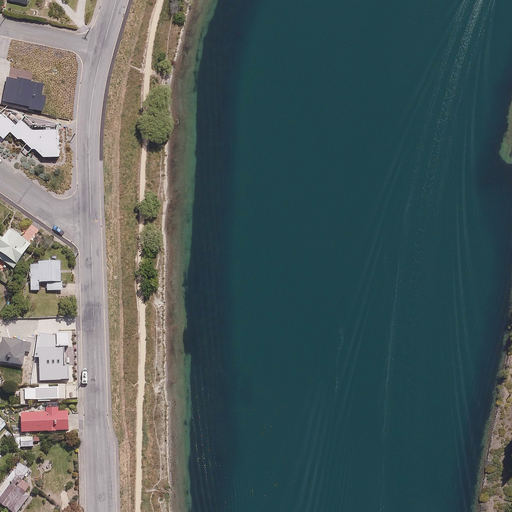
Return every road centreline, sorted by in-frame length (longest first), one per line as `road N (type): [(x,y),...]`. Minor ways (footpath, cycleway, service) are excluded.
road 1 (residential): [(90,219),(99,511)]
road 2 (residential): [(101,47),(89,117),(90,219)]
